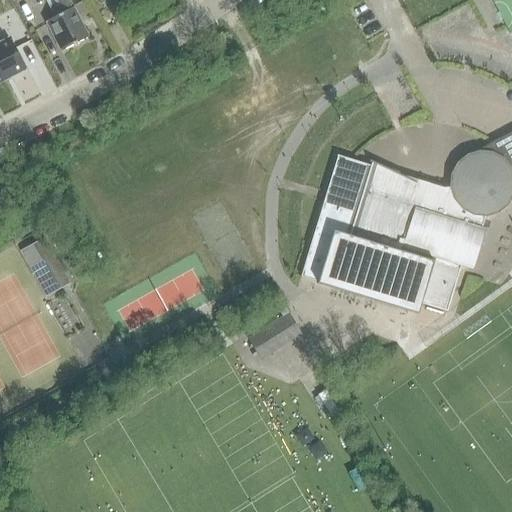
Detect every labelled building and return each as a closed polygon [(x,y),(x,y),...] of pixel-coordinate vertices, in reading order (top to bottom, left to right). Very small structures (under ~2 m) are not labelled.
[(88,38),(68,0),(44,0),(48,7),(53,17),(45,22),(60,52),(88,38)] [(111,0),(103,0),(100,1),(106,18),(117,14),(111,0)] [(8,39),(0,42),(0,76),(3,82),(25,70),(8,39)] [(511,131),(478,150),(479,155),(468,159),(459,166),(454,176),(453,187),(447,188),(442,188),(401,177),(371,162),(369,166),(335,156),(300,278),(317,283),(317,285),(417,315),(420,304),(446,313),(460,267),(472,271),(484,230),(481,229),(484,218),(496,214),(507,206),(511,195),(511,173),(511,170),(511,169),(511,131)] [(47,296),(69,284),(43,238),(22,250),(47,296)] [(280,318),(247,339),(250,343),(254,350),(271,340),(277,349),(292,340),(301,334),(288,314),(280,318)] [(323,398),(375,368),(355,334),(303,364),(323,398)]
